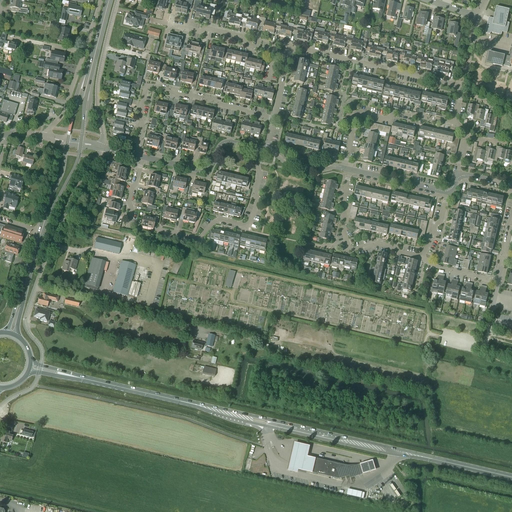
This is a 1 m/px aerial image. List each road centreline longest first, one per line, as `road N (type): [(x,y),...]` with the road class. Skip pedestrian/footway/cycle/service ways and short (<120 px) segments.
road 1 (primary): [(511,478),(39,368)]
road 2 (track): [(62,220),(421,304)]
road 3 (unclassified): [(39,368),(41,352),(24,319),(65,211),(102,148)]
road 4 (residential): [(460,97),(457,85),(292,46),(288,55)]
road 5 (residential): [(159,226),(201,235),(218,218),(248,226),(258,149)]
road 6 (residential): [(454,127),(356,113),(343,168)]
road 7 (residential): [(422,256),(346,244),(350,170)]
road 8 (unclassified): [(102,148),(96,78),(117,0)]
road 9 (residential): [(42,135),(64,110),(101,0)]
road 10 (residential): [(274,118),(144,90)]
road 11 (unclassified): [(258,149),(222,143),(201,170),(142,157)]
road 12 (residential): [(288,55),(214,29),(168,23)]
